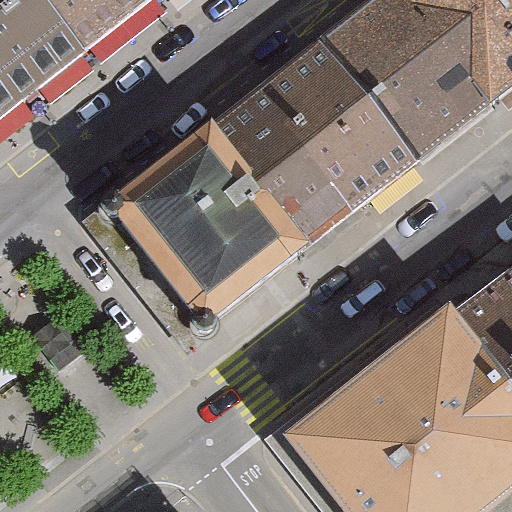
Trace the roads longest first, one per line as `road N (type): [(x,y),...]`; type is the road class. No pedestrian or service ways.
road 1 (primary): [(511,178),(208,425)]
road 2 (residential): [(19,193),(274,0)]
road 3 (residential): [(19,193),(208,425)]
road 4 (primary): [(208,425),(100,511)]
